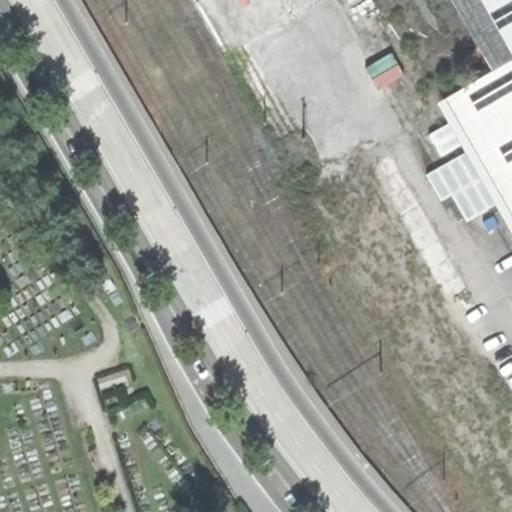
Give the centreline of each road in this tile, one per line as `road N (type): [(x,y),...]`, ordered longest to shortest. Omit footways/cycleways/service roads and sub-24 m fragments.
road 1 (secondary): [(390,511),(296,396),(59,0)]
road 2 (secondary): [(1,0),(236,404),(319,511)]
